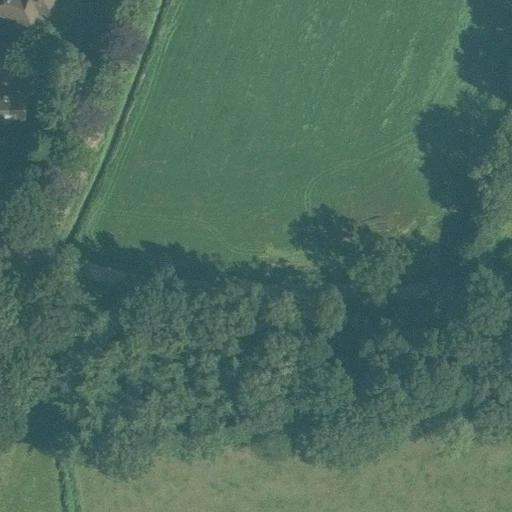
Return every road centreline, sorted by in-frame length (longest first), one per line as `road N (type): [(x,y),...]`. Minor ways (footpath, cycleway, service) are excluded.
road 1 (unclassified): [(511,291),(180,287),(44,255)]
road 2 (track): [(142,0),(44,255)]
